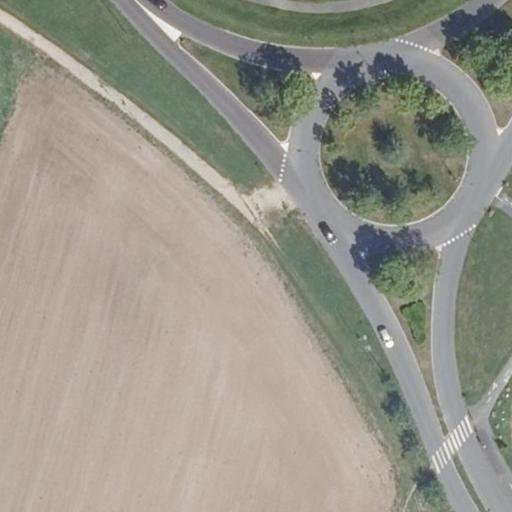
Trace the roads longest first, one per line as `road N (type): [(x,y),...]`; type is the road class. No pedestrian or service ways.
road 1 (track): [(419,487),(341,339),(254,209),(138,113),(0,16)]
road 2 (tertiary): [(330,220),(468,511)]
road 3 (tertiary): [(502,511),(461,431),(447,380),(457,211)]
road 4 (tertiary): [(130,0),(191,72),(302,176)]
road 5 (tertiary): [(356,66),(248,50),(147,0)]
road 6 (tertiary): [(479,166),(480,140),(460,93),(441,76),(392,60)]
road 7 (tertiary): [(330,220),(381,241),(410,239),(457,211)]
road 8 (tertiary): [(356,66),(314,99),(298,150),(302,176)]
